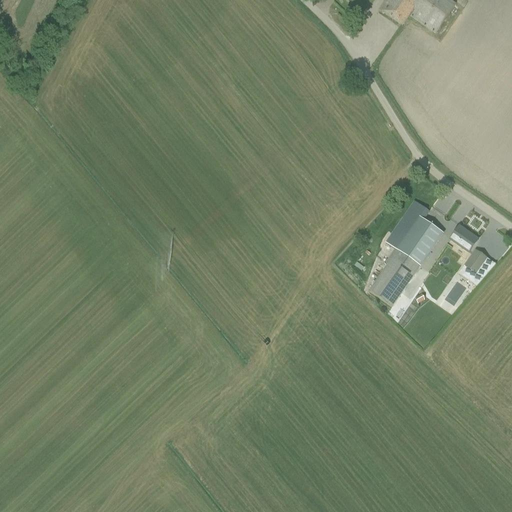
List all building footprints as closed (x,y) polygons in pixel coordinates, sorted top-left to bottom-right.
[(386,0),(385,3),(379,11),(402,27),(409,17),(435,35),(455,6),(446,0),(386,0)] [(424,222),(424,221),(430,213),(413,202),(385,243),(395,250),(385,265),(387,266),(369,292),(392,309),(443,235),(424,222)] [(458,229),(453,237),(450,241),(469,254),(478,241),(471,236),(470,237),(458,229)] [(475,252),(464,268),(473,274),(467,282),(476,288),(495,266),(488,260),(475,252)] [(454,297),(448,292),(444,297),(451,301),(454,297)] [(420,293),(414,296),(417,302),(422,299),(420,293)]
